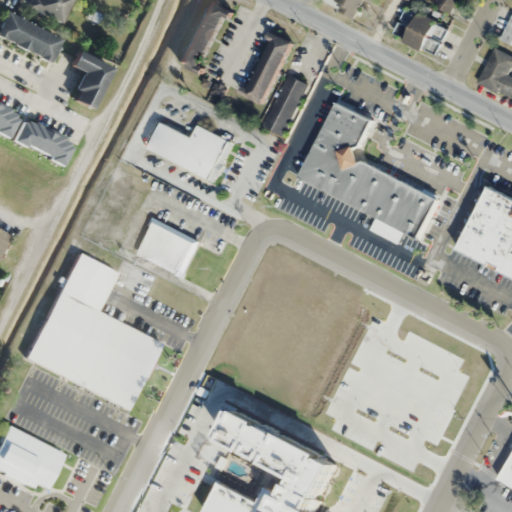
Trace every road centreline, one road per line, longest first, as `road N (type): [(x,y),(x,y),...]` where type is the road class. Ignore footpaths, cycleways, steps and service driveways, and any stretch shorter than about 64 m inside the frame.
road 1 (residential): [(115,511),(249,251),(265,234)]
road 2 (residential): [(265,234),(286,235),(472,331),(504,360)]
road 3 (residential): [(299,9),(303,0),(448,87)]
road 4 (tertiary): [(299,9),(448,87)]
road 5 (residential): [(433,511),(504,360)]
